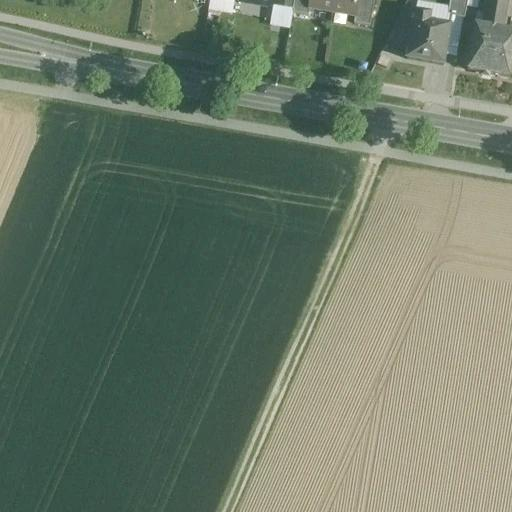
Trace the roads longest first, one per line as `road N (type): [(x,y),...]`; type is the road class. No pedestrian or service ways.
road 1 (tertiary): [(0,42),(511,132)]
road 2 (track): [(390,111),(370,186),(231,511)]
